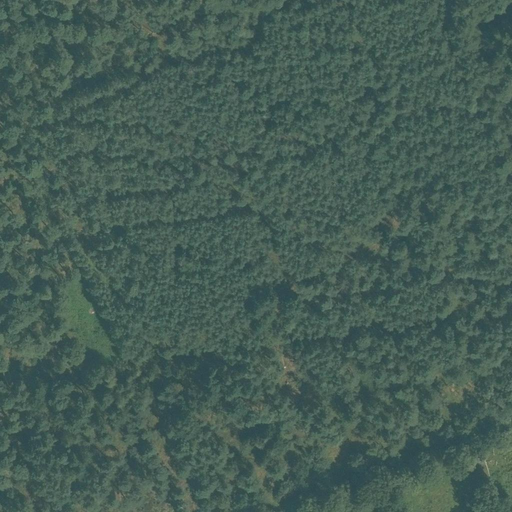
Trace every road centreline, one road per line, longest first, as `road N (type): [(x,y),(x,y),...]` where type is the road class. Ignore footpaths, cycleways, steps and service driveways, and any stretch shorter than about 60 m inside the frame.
road 1 (track): [(0,146),(23,177),(51,253),(39,313),(44,333),(78,375)]
road 2 (track): [(120,511),(111,438),(78,375)]
